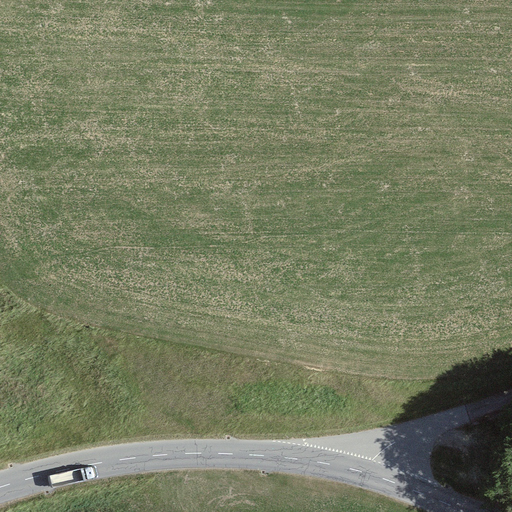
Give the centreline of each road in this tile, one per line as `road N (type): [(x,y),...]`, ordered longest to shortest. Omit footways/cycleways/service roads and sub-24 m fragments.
road 1 (tertiary): [(0,487),(79,466),(186,453),(285,457),(363,472)]
road 2 (unclassified): [(363,472),(427,429),(511,398)]
